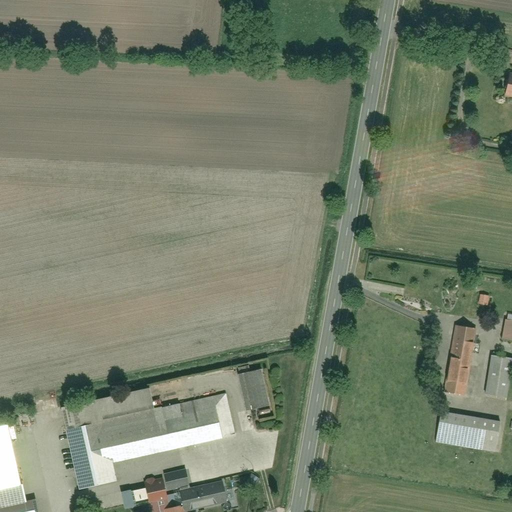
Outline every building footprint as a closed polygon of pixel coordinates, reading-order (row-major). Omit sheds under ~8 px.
[(511,290),(497,288),(495,296),(511,299),(511,290)] [(511,315),(508,315),(502,343),(511,344),(511,315)] [(455,328),(444,392),(467,397),(479,332),(455,328)] [(511,361),(494,358),(487,395),(508,399),(511,375),(511,361)] [(241,378),(249,413),(273,408),(264,373),(241,378)] [(122,481),(118,465),(236,436),(225,394),(158,410),(152,389),(63,411),(83,491),(122,481)] [(444,413),(438,444),(497,455),(502,423),(444,413)] [(0,489),(20,485),(7,426),(0,427),(0,489)] [(135,509),(150,506),(150,511),(190,511),(234,503),(230,483),(191,491),(187,469),(161,475),(161,478),(144,482),(146,488),(131,491),(135,509)] [(0,508),(26,503),(22,484),(20,485),(0,489),(0,508)] [(0,511),(37,511),(36,501),(26,503),(0,508),(0,511)]
